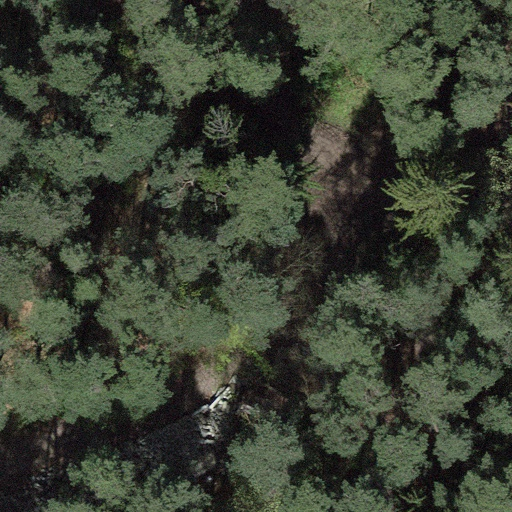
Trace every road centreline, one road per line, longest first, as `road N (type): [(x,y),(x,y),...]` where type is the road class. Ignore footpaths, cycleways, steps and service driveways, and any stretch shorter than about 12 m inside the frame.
road 1 (track): [(361,163),(293,282),(244,348),(179,394),(0,469)]
road 2 (track): [(511,226),(418,193),(319,140),(147,0)]
